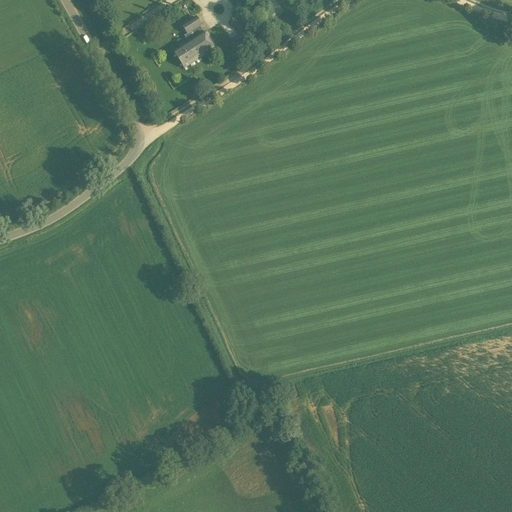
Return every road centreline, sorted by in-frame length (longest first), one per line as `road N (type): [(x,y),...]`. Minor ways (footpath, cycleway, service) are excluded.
road 1 (unclassified): [(0,238),(57,214),(140,140),(64,0)]
road 2 (track): [(140,140),(338,0)]
